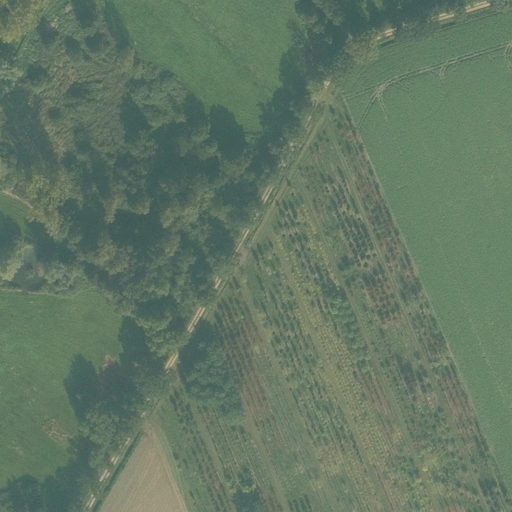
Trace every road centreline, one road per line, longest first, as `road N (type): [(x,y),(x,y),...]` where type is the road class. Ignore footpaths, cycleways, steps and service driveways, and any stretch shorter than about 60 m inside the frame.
road 1 (track): [(358,46),(86,511)]
road 2 (track): [(500,0),(358,46)]
